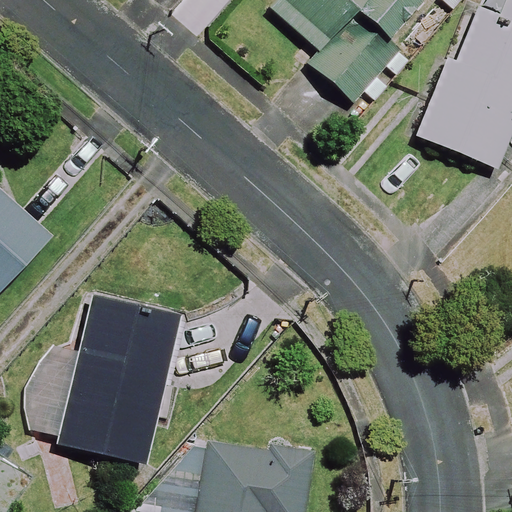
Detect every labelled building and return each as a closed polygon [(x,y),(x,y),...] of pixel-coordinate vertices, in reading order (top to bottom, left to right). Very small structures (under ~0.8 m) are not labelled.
[(421,0),(280,0),(269,13),(318,56),(307,68),(349,105),(392,54),(382,46),(421,0)] [(511,0),(501,0),(493,20),(469,10),(412,138),(490,172),(511,121),(511,0)] [(0,202),(0,288),(43,245),(0,202)] [(173,326),(87,307),(72,374),(36,366),(19,438),(140,466),(173,326)] [(193,440),(137,503),(135,511),(300,511),(308,458),(204,441),(193,440)]
